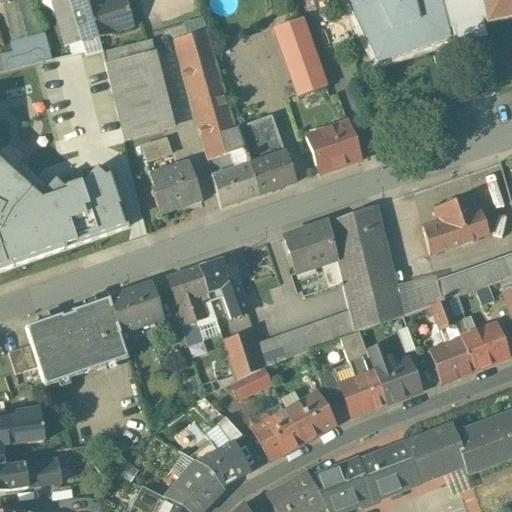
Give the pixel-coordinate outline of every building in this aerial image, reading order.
[(68,0),(51,0),(68,56),(83,52),(81,42),(68,0)] [(101,0),(68,0),(81,42),(111,34),(110,31),(102,3),(101,0)] [(110,0),(102,3),(110,31),(131,25),(123,0),(110,0)] [(343,0),(373,60),(447,35),(446,30),(438,0),(343,0)] [(438,0),(446,30),(450,29),(449,26),(461,23),(462,26),(471,24),(480,22),(479,20),(483,19),(478,0),(438,0)] [(511,0),(478,0),(483,19),(484,27),(511,19),(511,0)] [(301,19),(271,30),(290,84),(321,74),(301,19)] [(172,43),(188,38),(184,24),(162,30),(167,45),(172,43)] [(205,162),(242,150),(224,92),(221,81),(210,48),(206,33),(188,38),(172,43),(205,162)] [(245,37),(210,48),(221,81),(256,69),(245,37)] [(36,42),(10,49),(11,54),(15,69),(41,62),(36,42)] [(101,53),(104,64),(136,56),(133,45),(101,53)] [(0,72),(15,69),(11,54),(0,56),(0,72)] [(136,56),(104,64),(123,143),(161,134),(151,89),(161,87),(154,56),(145,59),(143,54),(136,56)] [(221,81),(224,92),(237,88),(260,80),(256,69),(221,81)] [(321,74),(290,84),(295,97),(313,91),(325,87),(321,74)] [(329,97),(325,87),(313,91),(316,101),(329,97)] [(244,111),(237,88),(224,92),(242,150),(245,166),(282,154),(269,118),(262,120),(257,107),(244,111)] [(345,123),(304,138),(317,175),(358,161),(345,123)] [(163,140),(141,148),(146,163),(168,156),(163,140)] [(205,162),(210,178),(245,166),(242,150),(205,162)] [(282,154),(245,166),(255,196),(293,183),(282,154)] [(0,272),(127,229),(119,206),(122,205),(110,172),(104,174),(97,168),(84,183),(62,189),(54,183),(41,196),(0,159),(0,272)] [(245,166),(210,178),(219,209),(255,196),(245,166)] [(186,167),(149,179),(153,192),(150,193),(158,215),(197,202),(186,167)] [(436,223),(420,227),(428,255),(486,235),(479,216),(482,215),(481,211),(477,211),(472,195),(432,209),(436,223)] [(377,206),(361,211),(369,236),(383,232),(377,206)] [(361,211),(325,223),(334,261),(347,313),(353,335),(357,333),(405,317),(383,232),(369,236),(361,211)] [(325,223),(281,239),(293,275),(334,261),(325,223)] [(435,301),(437,306),(445,303),(511,278),(511,252),(434,280),(439,300),(435,301)] [(227,257),(197,268),(206,294),(214,292),(219,290),(236,284),(227,257)] [(197,268),(165,278),(174,305),(197,297),(206,294),(197,268)] [(236,284),(219,290),(224,304),(225,303),(240,298),(241,298),(236,284)] [(149,285),(106,299),(118,336),(160,322),(149,285)] [(208,302),(212,316),(221,313),(214,292),(206,294),(208,302)] [(208,302),(206,294),(197,297),(200,305),(208,302)] [(197,297),(174,305),(182,327),(205,319),(200,305),(197,297)] [(242,305),(240,298),(225,303),(227,310),(242,305)] [(212,316),(208,302),(200,305),(205,319),(212,316)] [(61,315),(23,328),(43,389),(114,364),(95,303),(69,312),(70,314),(62,317),(61,315)] [(459,341),(457,338),(445,303),(437,306),(429,308),(443,346),(459,341)] [(353,335),(347,313),(294,331),(300,353),(338,341),(353,335)] [(457,338),(459,341),(471,373),(506,360),(493,325),(457,338)] [(197,328),(180,333),(185,347),(201,341),(197,328)] [(300,353),(294,331),(277,336),(278,339),(276,339),(284,359),(300,353)] [(261,369),(254,348),(249,332),(220,341),(230,370),(234,382),(261,369)] [(352,380),(337,386),(349,419),(384,406),(371,372),(357,333),(353,335),(338,341),(352,380)] [(261,369),(284,359),(276,339),(254,348),(261,369)] [(443,346),(427,352),(440,385),(471,373),(459,341),(443,346)] [(406,359),(371,372),(384,406),(419,393),(406,359)] [(261,369),(234,382),(228,385),(232,391),(236,401),(268,385),(261,369)] [(224,372),(228,385),(234,382),(230,370),(224,372)] [(232,391),(228,385),(221,388),(224,395),(232,391)] [(315,394),(282,412),(300,444),(333,426),(315,394)] [(218,403),(212,406),(215,411),(221,408),(218,403)] [(0,459),(1,459),(0,451),(0,449),(42,442),(37,411),(13,414),(13,419),(0,421),(0,459)] [(282,412),(249,431),(267,463),(300,444),(282,412)] [(511,413),(461,433),(460,429),(451,433),(452,437),(450,437),(462,468),(465,476),(511,458),(511,413)] [(176,415),(167,421),(172,428),(180,421),(176,415)] [(452,437),(451,433),(449,428),(386,452),(401,492),(462,468),(450,437),(452,437)] [(109,443),(95,445),(97,457),(117,453),(109,443)] [(356,461),(307,481),(322,508),(324,511),(342,511),(369,502),(370,504),(401,492),(386,452),(356,464),(356,461)] [(1,459),(0,459),(0,492),(26,489),(22,466),(3,469),(1,459)] [(55,461),(22,466),(26,489),(59,484),(55,461)] [(193,465),(163,500),(177,508),(182,511),(201,511),(221,492),(204,472),(193,465)] [(315,511),(322,508),(307,481),(304,476),(264,499),(271,511),(315,511)] [(182,511),(177,508),(163,500),(156,511),(182,511)] [(101,501),(99,508),(106,510),(108,503),(101,501)]
